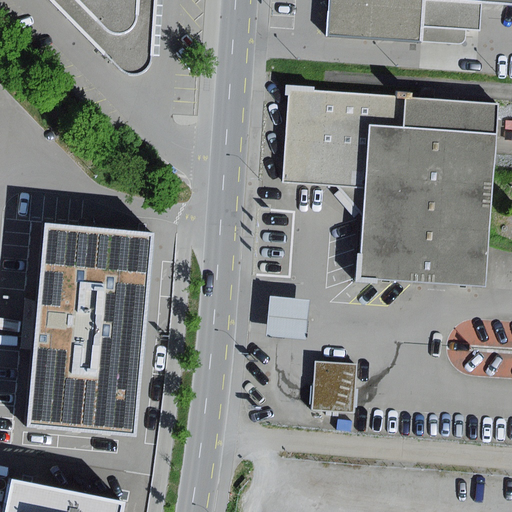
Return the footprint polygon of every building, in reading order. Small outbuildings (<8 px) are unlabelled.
[(51,0),(121,71),(129,74),(135,76),(141,75),(147,73),(151,68),(153,65),(154,61),(154,56),(157,0),(51,0)] [(163,0),(157,0),(154,56),(160,56),(163,0)] [(511,0),(330,0),(328,38),(422,44),(423,25),(484,29),(485,7),(511,9),(511,0)] [(395,97),(290,90),(284,181),(337,184),(365,213),(361,280),(487,289),(500,105),(413,99),(413,94),(395,93),(395,97)] [(158,236),(49,227),(42,305),(41,323),(38,350),(32,430),(140,439),(158,236)] [(310,300),(270,297),(267,337),(308,340),(310,300)] [(38,350),(42,305),(26,299),(21,349),(38,350)] [(356,363),(313,361),(311,409),(353,412),(356,363)] [(127,511),(129,504),(18,482),(11,511),(127,511)]
